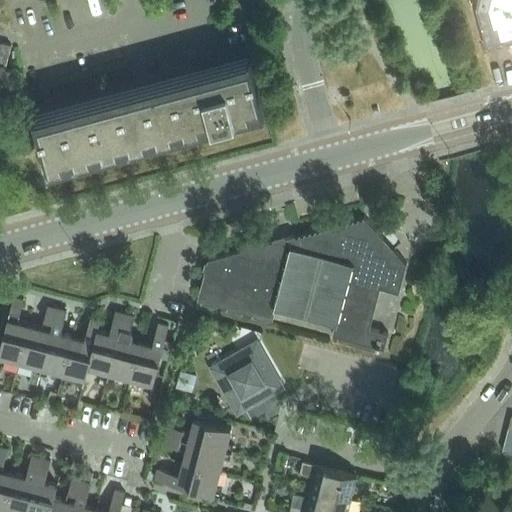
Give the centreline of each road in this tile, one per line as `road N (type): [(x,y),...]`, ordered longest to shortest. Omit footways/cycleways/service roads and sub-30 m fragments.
road 1 (tertiary): [(0,248),(332,157)]
road 2 (tertiary): [(332,157),(511,108)]
road 3 (residential): [(511,368),(430,471),(431,511)]
road 4 (residential): [(332,157),(299,40),(307,6)]
road 5 (residential): [(139,449),(0,421)]
